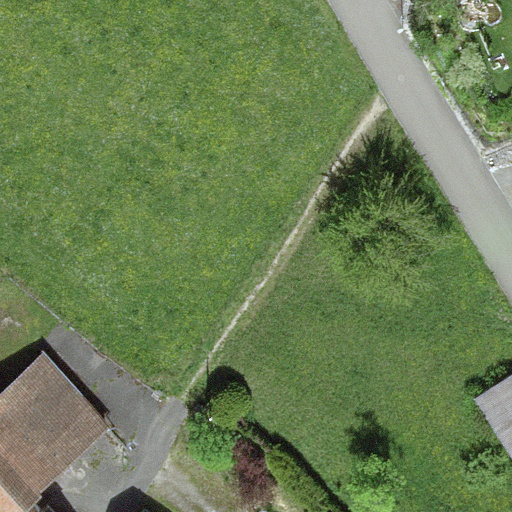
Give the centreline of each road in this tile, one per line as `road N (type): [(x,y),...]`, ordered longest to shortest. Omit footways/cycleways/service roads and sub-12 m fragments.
road 1 (track): [(397,77),(172,409)]
road 2 (residential): [(511,262),(354,0)]
